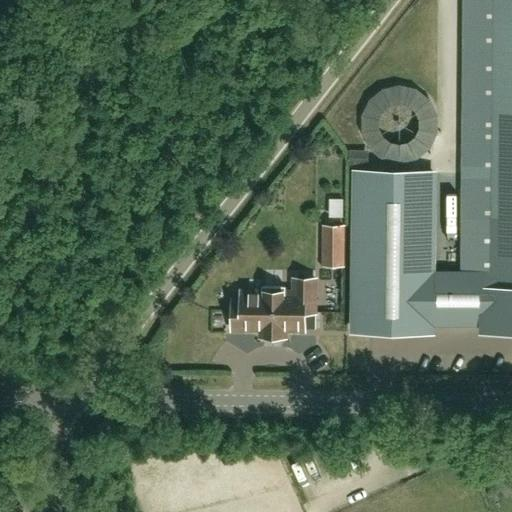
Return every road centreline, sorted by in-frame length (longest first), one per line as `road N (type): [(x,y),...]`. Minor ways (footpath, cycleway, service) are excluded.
road 1 (unclassified): [(75,402),(392,0)]
road 2 (tertiary): [(511,405),(75,402)]
road 3 (unclassified): [(93,511),(50,399)]
